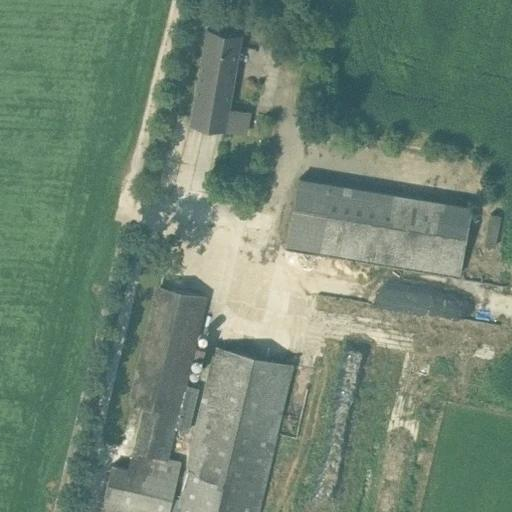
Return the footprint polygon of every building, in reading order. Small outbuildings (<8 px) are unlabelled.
[(243,34),(226,31),(207,28),(191,123),(248,133),(251,112),(230,109),(243,34)] [(299,178),(287,246),(459,274),(472,207),(299,178)] [(207,296),(160,285),(132,403),(144,406),(133,450),(168,458),(207,296)] [(176,511),(175,511),(258,511),(293,365),(215,346),(183,481),(177,480),(169,510),(176,511)] [(168,511),(169,510),(182,461),(168,458),(133,450),(129,468),(112,465),(101,511),(103,511),(168,511)]
